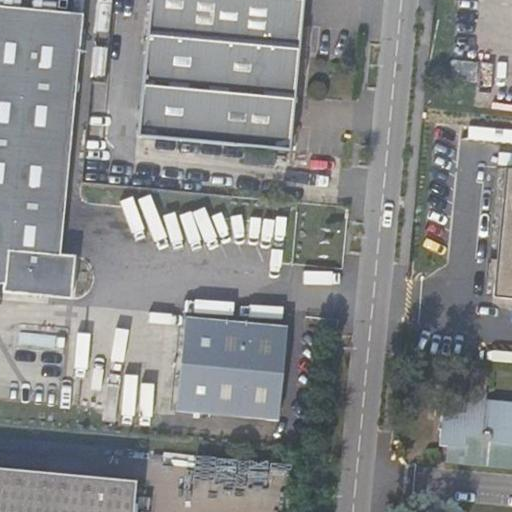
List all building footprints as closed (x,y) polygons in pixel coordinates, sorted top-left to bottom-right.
[(299,0),(151,0),(138,133),(244,143),(242,158),(272,160),(273,147),(285,148),(299,0)] [(84,12),(0,4),(0,272),(75,279),(77,254),(65,252),(79,90),(84,12)] [(456,83),(480,84),(481,63),(457,63),(456,83)] [(511,172),(509,172),(496,302),(511,303),(511,172)] [(5,291),(74,296),(75,279),(0,272),(0,280),(5,281),(5,291)] [(281,419),(290,328),(189,319),(183,410),(281,419)] [(492,373),(470,371),(468,394),(490,396),(492,373)] [(511,405),(490,403),(490,396),(468,394),(466,419),(446,417),(443,450),(451,450),(449,465),(511,470),(511,405)] [(0,480),(0,511),(134,511),(136,493),(0,480)]
